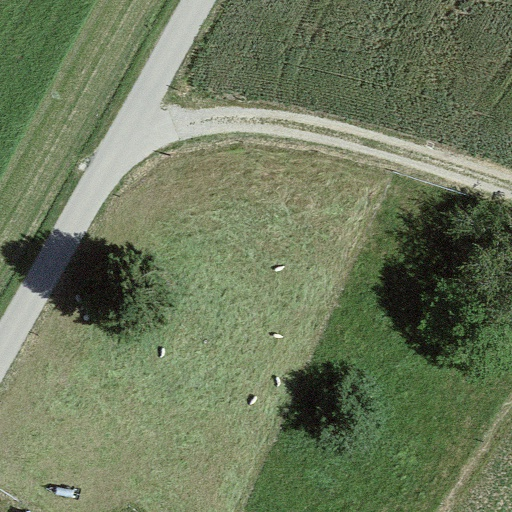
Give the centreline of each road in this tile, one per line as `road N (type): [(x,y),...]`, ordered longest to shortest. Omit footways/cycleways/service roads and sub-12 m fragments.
road 1 (track): [(108,153),(174,123),(287,120),(511,187)]
road 2 (unclassified): [(195,0),(0,348)]
